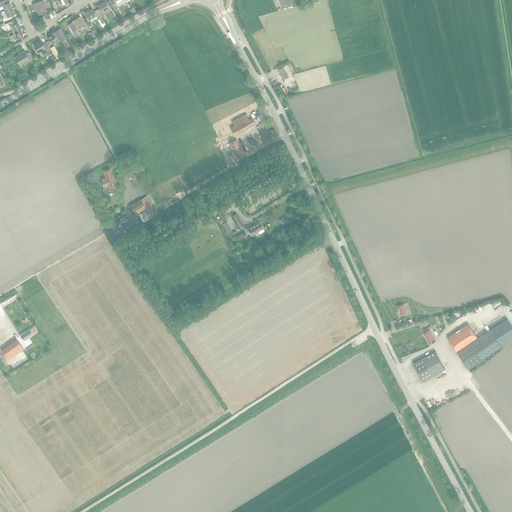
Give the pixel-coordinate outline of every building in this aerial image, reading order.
[(0,0),(0,9),(4,8),(5,11),(12,8),(9,2),(8,2),(7,0),(0,0)] [(43,0),(41,0),(33,4),(35,8),(36,7),(39,14),(47,11),(43,4),(45,3),(43,0)] [(101,17),(104,16),(103,14),(111,10),(105,1),(97,6),(99,8),(96,10),(101,17)] [(12,8),(5,11),(1,13),(3,18),(2,18),(4,21),(12,18),(11,15),(14,14),(12,8)] [(99,19),(102,24),(104,23),(101,17),(96,10),(94,11),(92,9),(85,13),(89,20),(96,16),(99,19)] [(73,31),(84,24),(79,17),(72,21),(72,22),(69,24),(73,31)] [(12,30),(20,27),(18,22),(15,23),(14,20),(5,24),(7,28),(11,27),(12,30)] [(20,27),(12,30),(14,34),(10,36),(12,40),(20,37),(19,34),(22,33),(20,27)] [(57,30),(51,34),(52,35),(47,37),(51,43),(56,41),(56,42),(62,38),(63,40),(66,38),(61,31),(59,33),(57,30)] [(46,50),(50,48),(46,42),(43,44),(41,40),(33,45),(38,52),(45,47),(46,50)] [(50,48),(57,59),(60,57),(54,46),(50,48)] [(30,61),(33,59),(28,52),(25,53),(24,51),(20,53),(21,54),(15,58),(19,64),(28,59),(30,61)] [(278,69),(283,79),(288,77),(283,67),(278,69)] [(234,126),(231,128),(234,135),(248,127),(255,123),(252,118),(249,119),(246,114),(232,121),(234,126)] [(244,153),(236,139),(233,141),(229,143),(233,150),(231,151),(235,160),(239,158),(238,156),(244,153)] [(118,185),(118,184),(115,173),(116,173),(114,167),(105,169),(108,176),(103,178),(105,185),(111,184),(112,187),(118,185)] [(147,196),(141,199),(130,205),(136,216),(139,214),(143,222),(155,216),(150,208),(153,207),(147,196)] [(239,229),(244,226),(236,212),(231,216),(239,229)] [(252,235),(263,228),(259,221),(248,228),(252,235)] [(235,237),(232,230),(223,235),(221,232),(215,236),(220,245),(235,237)] [(407,312),(404,304),(397,307),(401,315),(407,312)] [(502,347),(490,329),(495,326),(492,321),(474,333),(468,323),(460,329),(456,331),(456,332),(447,337),(458,353),(455,355),(459,362),(462,360),(468,369),(502,347)] [(21,336),(17,339),(20,343),(24,340),(36,332),(33,328),(21,336)] [(429,342),(435,338),(436,337),(437,336),(432,328),(423,333),(429,342)] [(9,360),(24,350),(17,339),(1,350),(9,360)] [(423,381),(445,369),(435,351),(413,363),(423,381)]
